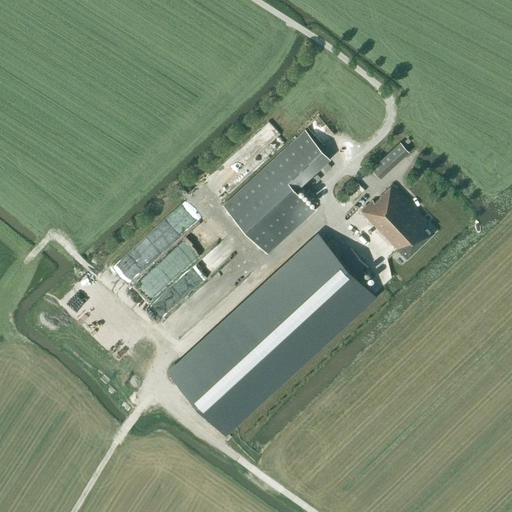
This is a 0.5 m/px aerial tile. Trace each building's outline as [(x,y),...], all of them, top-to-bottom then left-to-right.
[(261,148),(267,156),(286,138),(268,119),(226,157),(237,169),(261,148)] [(296,188),(330,157),(306,131),(224,206),(266,252),(314,208),(296,188)] [(370,168),(380,178),(409,151),(400,141),(370,168)] [(348,188),(356,196),(366,186),(358,178),(348,188)] [(372,200),(360,211),(406,259),(435,231),(425,222),(426,221),(420,214),(421,214),(392,183),(373,201),(372,200)] [(317,231),(168,368),(227,433),(377,296),(358,275),(368,266),(350,247),(340,256),(317,231)] [(219,264),(231,251),(228,249),(230,244),(222,237),(191,270),(190,275),(193,277),(195,275),(195,276),(205,278),(210,272),(213,273),(212,278),(219,284),(220,284),(231,287),(234,284),(237,275),(238,274),(232,272),(231,274),(229,281),(222,274),(224,275),(219,270),(214,268),(215,263),(219,264)] [(182,280),(183,284),(177,285),(178,294),(190,292),(188,279),(182,280)]
